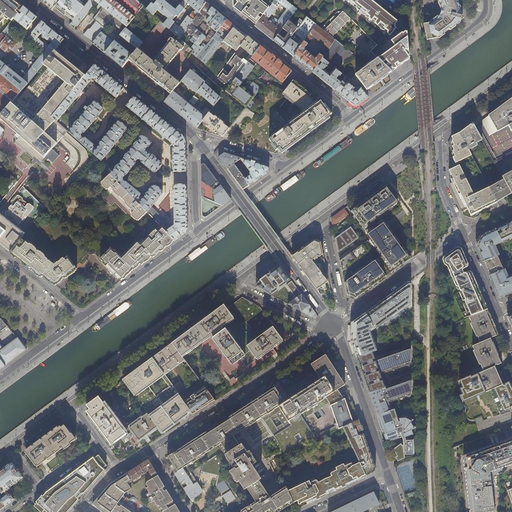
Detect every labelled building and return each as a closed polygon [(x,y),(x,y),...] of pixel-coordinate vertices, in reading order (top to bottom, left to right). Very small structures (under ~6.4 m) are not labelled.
[(0,23),(6,16),(12,21),(14,19),(24,6),(15,0),(0,0),(2,2),(0,4),(0,23)] [(60,0),(39,0),(43,3),(52,10),(54,8),(55,7),(60,0)] [(86,5),(83,3),(84,1),(81,0),(60,0),(55,7),(66,15),(68,17),(73,21),(86,5)] [(143,6),(136,0),(89,0),(86,5),(73,21),(70,25),(74,28),(92,6),(91,1),(91,0),(94,0),(102,7),(93,19),(96,21),(103,28),(108,23),(108,22),(109,21),(113,23),(118,28),(122,31),(125,28),(143,6)] [(154,0),(156,2),(154,5),(152,3),(146,9),(153,15),(157,10),(167,18),(163,24),(169,29),(173,23),(174,22),(172,20),(176,16),(178,17),(181,12),(184,8),(188,3),(190,0),(154,0)] [(186,31),(206,3),(202,0),(190,0),(188,3),(192,7),(195,9),(193,11),(192,11),(189,17),(188,16),(179,28),(173,23),(169,29),(175,35),(180,39),(186,31)] [(252,0),(232,0),(233,7),(237,10),(241,13),(242,13),(252,0)] [(256,24),(269,8),(258,0),(252,0),(242,13),(248,18),(256,24)] [(284,0),(274,0),(272,4),(269,8),(256,24),(255,26),(263,32),(274,41),(278,35),(283,28),(288,21),(297,10),(284,0)] [(397,22),(370,0),(345,0),(390,36),(396,29),(394,27),(396,26),(395,25),(397,22)] [(462,15),(454,0),(443,0),(438,2),(433,5),(434,8),(430,10),(428,13),(428,14),(427,15),(427,16),(427,18),(427,19),(428,23),(426,24),(424,24),(427,40),(429,40),(438,38),(460,22),(462,15)] [(203,21),(207,16),(208,17),(206,19),(206,21),(207,23),(206,24),(208,26),(208,25),(218,12),(211,7),(206,3),(186,31),(192,37),(190,40),(194,43),(202,32),(199,29),(198,29),(196,30),(196,29),(203,21)] [(27,29),(37,17),(31,12),(24,6),(14,19),(27,30),(27,29)] [(66,15),(55,7),(54,8),(65,16),(66,15)] [(332,37),(350,19),(342,11),(338,12),(337,12),(340,15),(336,19),(333,16),(329,20),(332,23),(326,28),(324,26),(321,29),(332,37)] [(216,32),(226,19),(222,15),(218,12),(208,25),(216,32)] [(87,16),(78,27),(80,30),(90,18),(87,16)] [(309,36),(316,25),(306,17),(303,22),(283,49),(288,52),(293,57),(304,42),(301,39),(297,36),(301,30),(309,36)] [(205,65),(223,41),(234,27),(235,26),(230,22),(226,19),(216,32),(215,33),(197,57),(198,58),(205,65)] [(283,49),(303,22),(299,20),(296,23),(295,22),(293,25),(288,21),(283,28),(289,33),(284,39),(278,35),(274,41),(278,45),(283,49)] [(53,30),(42,21),(32,33),(37,38),(41,32),(43,34),(42,35),(42,37),(44,38),(47,40),(48,40),(51,40),(53,41),(50,45),(48,44),(44,40),(42,42),(54,51),(55,50),(64,39),(53,30)] [(101,31),(103,28),(96,21),(90,29),(88,29),(87,30),(96,37),(101,31)] [(203,31),(208,26),(204,23),(199,29),(202,32),(203,31)] [(54,51),(42,42),(37,38),(32,33),(28,38),(45,51),(22,79),(0,60),(0,58),(3,55),(5,56),(15,44),(13,43),(18,37),(7,28),(8,26),(0,35),(0,72),(9,80),(22,91),(43,64),(54,51)] [(240,46),(247,37),(241,33),(234,27),(223,41),(236,51),(240,46)] [(143,42),(125,28),(122,31),(120,33),(118,36),(120,36),(137,49),(143,42)] [(96,37),(87,30),(83,35),(92,43),(96,37)] [(199,45),(206,35),(202,32),(194,43),(190,48),(193,51),(191,53),(197,57),(215,33),(212,30),(205,39),(208,42),(206,45),(203,43),(201,46),(199,45)] [(114,42),(101,31),(96,37),(92,43),(95,45),(105,53),(114,42)] [(407,58),(407,57),(406,56),(406,54),(405,51),(406,50),(406,51),(407,51),(408,50),(408,49),(408,48),(407,47),(406,47),(405,48),(405,47),(407,45),(406,43),(407,42),(406,40),(407,40),(407,33),(406,33),(405,33),(402,35),(402,34),(391,42),(395,47),(394,48),(396,51),(392,54),(390,51),(382,56),(378,58),(382,63),(386,61),(388,64),(386,66),(391,72),(393,70),(397,68),(395,65),(398,63),(399,64),(400,64),(401,64),(402,64),(404,63),(402,60),(403,60),(404,59),(405,60),(407,59),(407,58)] [(164,70),(180,50),(181,50),(182,49),(184,51),(188,47),(180,39),(175,35),(153,62),(137,49),(132,55),(127,62),(137,70),(159,87),(169,96),(179,83),(164,70)] [(254,41),(248,36),(247,37),(240,46),(247,51),(246,53),(247,53),(248,52),(250,54),(245,60),(241,56),(248,62),(251,58),(251,57),(252,58),(260,46),(254,41)] [(132,55),(115,41),(114,42),(105,53),(109,57),(122,68),(127,62),(132,55)] [(308,45),(304,42),(293,57),(302,64),(312,72),(322,58),(319,56),(315,61),(303,52),(308,45)] [(276,59),(260,46),(252,58),(251,57),(251,58),(270,73),(269,75),(276,81),(282,83),(292,71),(276,59)] [(0,119),(20,136),(16,141),(40,162),(44,158),(45,157),(52,149),(67,131),(52,117),(86,76),(55,50),(54,51),(43,64),(65,83),(39,115),(17,96),(22,91),(9,80),(0,72),(0,119)] [(224,92),(248,62),(241,56),(236,52),(221,72),(229,78),(224,84),(216,78),(218,76),(209,69),(207,71),(203,68),(200,70),(224,92)] [(198,58),(197,57),(191,53),(188,58),(193,63),(198,58)] [(336,80),(339,76),(340,77),(342,74),(322,58),(312,72),(329,86),(335,91),(340,85),(341,83),(336,80)] [(390,73),(391,72),(386,66),(382,63),(378,58),(350,80),(357,85),(360,81),(367,90),(381,80),(390,73)] [(260,88),(250,80),(258,70),(254,67),(256,64),(250,59),(248,62),(224,92),(223,94),(243,110),(246,107),(250,110),(262,94),(258,91),(260,88)] [(95,65),(86,76),(52,117),(67,131),(80,142),(96,157),(107,167),(105,169),(110,175),(147,213),(163,228),(174,240),(175,241),(177,239),(180,237),(187,231),(186,185),(182,185),(181,183),(179,183),(178,185),(174,185),(175,225),(172,227),(152,206),(162,193),(162,191),(156,185),(153,185),(145,195),(145,196),(143,198),(141,196),(141,195),(126,182),(125,183),(123,181),(123,178),(125,175),(126,175),(136,163),(135,162),(137,159),(140,159),(142,161),(141,162),(154,172),(156,172),(162,165),(161,163),(149,153),(148,154),(146,152),(146,149),(147,147),(148,147),(152,143),(142,135),(138,139),(139,140),(120,162),(108,152),(126,130),(126,127),(120,122),(117,122),(99,145),(97,148),(81,135),(83,132),(84,133),(103,110),(102,107),(96,102),(93,102),(77,122),(65,112),(90,81),(89,81),(91,79),(94,78),(96,80),(95,81),(116,98),(119,95),(121,95),(122,93),(122,91),(124,88),(114,80),(95,65)] [(205,82),(190,70),(179,83),(169,96),(164,102),(170,107),(179,114),(194,96),(195,94),(190,91),(186,96),(185,96),(184,98),(187,100),(185,102),(175,94),(177,92),(177,93),(185,84),(196,93),(197,92),(204,83),(205,82)] [(246,107),(243,110),(229,128),(227,131),(231,134),(230,139),(273,153),(280,148),(283,152),(293,144),(319,125),(326,119),(326,118),(331,115),(324,106),(321,101),(317,105),(315,106),(309,97),(310,96),(311,95),(307,92),(293,80),(288,87),(287,88),(286,89),(285,89),(284,90),(282,90),(281,89),(280,89),(270,84),(262,94),(250,110),(246,107)] [(368,97),(364,92),(361,89),(356,93),(355,93),(353,91),(354,88),(348,83),(347,85),(342,82),(340,85),(345,89),(340,94),(345,98),(349,101),(353,105),(357,105),(360,103),(368,97)] [(220,98),(204,83),(197,92),(213,107),(220,98)] [(345,89),(340,85),(335,91),(338,93),(340,94),(345,89)] [(202,121),(209,112),(210,111),(206,108),(202,112),(199,110),(197,112),(190,106),(192,104),(193,105),(198,99),(194,96),(179,114),(185,119),(196,128),(202,121)] [(185,138),(184,138),(180,134),(155,114),(144,105),(134,97),(126,106),(172,143),(174,146),(174,147),(173,148),(174,172),(181,172),(181,173),(184,173),(183,175),(186,175),(185,139),(185,138)] [(511,97),(501,106),(488,116),(497,131),(508,125),(511,132),(511,170),(502,177),(504,180),(511,193),(511,192),(511,97)] [(332,114),(325,105),(324,106),(331,115),(332,114)] [(229,128),(224,124),(224,123),(215,115),(215,116),(209,112),(202,121),(208,125),(207,126),(216,134),(217,132),(222,137),(227,131),(229,128)] [(497,131),(488,116),(480,122),(489,136),(497,131)] [(473,125),(473,123),(459,133),(468,150),(477,145),(476,143),(482,140),(473,125)] [(468,150),(459,133),(452,137),(448,144),(454,156),(449,159),(453,168),(449,170),(453,178),(451,179),(452,182),(450,184),(461,209),(466,207),(470,215),(497,202),(489,187),(468,150)] [(96,157),(80,142),(77,145),(85,152),(80,158),(83,160),(76,169),(81,174),(96,157)] [(59,156),(52,149),(45,157),(44,158),(47,160),(48,159),(53,163),(59,156)] [(253,183),(266,173),(269,171),(268,167),(218,151),(216,154),(233,177),(243,190),(253,183)] [(204,164),(200,164),(202,217),(205,218),(218,208),(231,199),(222,187),(204,164)] [(509,171),(505,164),(499,168),(503,174),(509,171)] [(147,213),(110,175),(102,183),(109,191),(112,189),(134,211),(131,213),(139,221),(147,213)] [(511,193),(504,180),(489,187),(497,202),(511,193)] [(353,209),(350,211),(353,215),(370,238),(339,261),(343,277),(346,294),(351,297),(355,299),(376,284),(409,260),(378,217),(397,202),(385,186),(353,209)] [(0,212),(0,244),(5,249),(10,252),(20,239),(25,233),(17,226),(22,221),(24,220),(33,208),(33,206),(30,204),(28,204),(23,200),(22,198),(19,195),(17,195),(11,203),(11,205),(9,208),(9,211),(9,212),(8,211),(7,211),(6,211),(5,212),(6,215),(3,215),(0,212)] [(331,218),(332,226),(348,214),(344,209),(340,211),(331,218)] [(511,220),(496,228),(502,242),(506,240),(511,236),(511,220)] [(350,227),(335,238),(338,253),(358,238),(350,227)] [(174,240),(163,228),(158,233),(156,231),(141,246),(138,243),(122,259),(111,248),(100,258),(107,265),(106,266),(111,270),(110,271),(113,274),(114,273),(121,280),(127,275),(127,276),(134,269),(140,263),(142,265),(151,256),(152,257),(155,255),(159,250),(160,251),(166,245),(167,246),(172,242),(174,240)] [(505,269),(494,245),(502,242),(496,228),(480,236),(476,244),(499,298),(508,294),(511,292),(511,279),(511,276),(509,277),(507,277),(504,269),(505,269)] [(20,239),(10,252),(17,258),(41,277),(43,275),(54,284),(64,278),(77,269),(68,256),(54,267),(47,261),(48,259),(26,242),(25,243),(20,239)] [(323,254),(320,242),(314,240),(299,251),(292,256),(307,277),(317,290),(319,288),(320,289),(322,289),(323,289),(324,289),(325,288),(325,287),(326,286),(325,285),(325,284),(327,282),(323,276),(323,275),(322,274),(321,274),(321,273),(312,260),(317,256),(318,257),(318,256),(319,257),(323,254)] [(487,309),(461,248),(457,247),(454,249),(446,255),(439,260),(445,274),(464,318),(469,316),(486,310),(487,309)] [(445,274),(439,260),(437,262),(437,266),(437,274),(445,274)] [(254,286),(288,304),(301,294),(295,285),(283,269),(279,264),(266,273),(254,282),(254,286)] [(352,323),(351,341),(356,356),(357,358),(373,352),(377,350),(370,332),(372,330),(373,332),(377,329),(378,330),(404,311),(403,310),(411,304),(411,282),(408,282),(397,290),(379,303),(360,317),(352,323)] [(301,294),(288,304),(315,319),(318,316),(310,306),(301,294)] [(194,327),(172,343),(182,356),(212,334),(214,337),(212,338),(232,364),(240,358),(246,366),(283,340),(273,326),(274,326),(259,306),(242,297),(234,303),(227,309),(224,305),(196,325),(194,327)] [(494,328),(492,323),(491,323),(487,314),(486,310),(469,316),(472,323),(470,323),(476,337),(477,336),(480,343),(472,346),(474,350),(473,351),(479,365),(481,364),(483,371),(477,374),(485,392),(491,390),(501,385),(493,367),(495,366),(495,364),(497,365),(500,363),(497,356),(491,342),(489,338),(490,338),(497,335),(494,328)] [(0,350),(0,358),(5,365),(26,350),(17,338),(0,350)] [(182,356),(172,343),(162,350),(157,354),(152,358),(153,359),(164,373),(184,359),(182,356)] [(410,347),(375,359),(373,352),(357,358),(358,360),(359,363),(363,374),(369,393),(386,387),(381,374),(380,372),(409,362),(411,361),(410,347)] [(330,405),(343,399),(336,389),(345,384),(325,355),(321,357),(315,361),(314,359),(279,381),(286,392),(316,372),(320,379),(285,402),(275,387),(271,390),(256,400),(232,415),(229,417),(230,419),(209,432),(207,433),(206,432),(184,446),(168,456),(178,471),(187,465),(221,443),(228,452),(225,454),(234,468),(230,471),(237,482),(239,481),(245,489),(247,487),(255,501),(241,511),(271,511),(272,511),(278,511),(294,502),(288,491),(286,486),(270,497),(259,480),(261,478),(252,464),(257,461),(249,450),(247,451),(242,443),(239,445),(233,435),(250,424),(251,425),(257,421),(256,421),(261,417),(285,455),(316,440),(338,429),(337,425),(314,436),(303,419),(328,403),(330,405)] [(164,373),(153,359),(147,364),(123,381),(148,414),(157,426),(161,432),(182,417),(190,411),(184,401),(179,393),(173,386),(164,373)] [(380,372),(381,374),(410,364),(409,362),(380,372)] [(503,384),(501,385),(491,390),(485,392),(477,374),(471,377),(470,376),(459,380),(462,387),(460,388),(462,394),(460,395),(463,402),(478,395),(478,394),(485,391),(485,392),(491,390),(500,414),(510,410),(511,409),(511,391),(511,389),(508,382),(505,383),(504,385),(503,384)] [(231,387),(237,382),(233,377),(227,382),(231,387)] [(389,403),(388,401),(397,398),(412,392),(411,380),(393,387),(386,389),(386,387),(369,393),(373,404),(377,415),(391,410),(389,403)] [(180,381),(173,386),(179,393),(181,391),(179,389),(183,386),(180,381)] [(190,411),(193,414),(202,408),(210,403),(210,401),(214,399),(204,386),(193,393),(193,394),(184,401),(190,411)] [(87,411),(111,444),(120,438),(124,443),(129,439),(125,434),(126,433),(99,397),(88,406),(90,409),(87,411)] [(344,398),(343,399),(330,405),(329,405),(337,425),(338,429),(342,427),(352,423),(348,410),(344,398)] [(413,429),(409,425),(412,422),(406,422),(406,419),(400,420),(400,421),(399,422),(394,409),(391,410),(377,415),(383,433),(386,442),(402,437),(403,440),(403,445),(402,445),(401,444),(394,449),(397,456),(396,457),(398,461),(405,458),(405,454),(414,453),(414,440),(406,440),(405,437),(411,435),(410,431),(413,429)] [(157,426),(148,414),(130,427),(139,440),(157,426)] [(359,420),(352,423),(342,427),(360,463),(366,476),(371,474),(374,472),(376,468),(368,446),(359,420)] [(511,425),(510,427),(506,428),(508,436),(511,434),(511,438),(502,442),(498,431),(485,436),(493,445),(463,456),(464,458),(470,511),(493,511),(489,472),(511,463),(511,425)] [(26,452),(36,466),(62,446),(63,448),(75,439),(65,426),(62,429),(60,426),(50,434),(35,445),(26,452)] [(199,484),(196,480),(197,476),(201,474),(201,472),(218,476),(216,486),(227,503),(227,509),(238,505),(241,503),(219,469),(223,466),(216,455),(191,472),(187,465),(178,471),(179,473),(179,476),(177,477),(185,491),(188,496),(194,498),(200,494),(201,488),(199,484)] [(100,464),(93,456),(62,479),(45,492),(46,493),(43,496),(42,495),(36,502),(45,510),(48,507),(53,511),(68,511),(106,470),(100,464)] [(156,472),(148,459),(126,473),(131,481),(132,482),(147,472),(148,474),(141,479),(142,480),(151,474),(156,472)] [(23,477),(12,462),(0,470),(0,477),(2,481),(0,481),(0,491),(4,497),(1,499),(6,505),(14,500),(14,497),(12,493),(9,493),(8,493),(8,491),(7,489),(23,477)] [(366,476),(360,463),(353,467),(351,463),(345,466),(344,463),(331,470),(330,470),(331,472),(331,473),(330,474),(331,476),(338,489),(357,480),(366,476)] [(180,511),(164,485),(156,472),(151,474),(149,479),(150,480),(147,481),(145,485),(149,492),(146,494),(151,502),(154,500),(161,511),(180,511)] [(131,488),(128,483),(131,481),(126,473),(110,483),(92,504),(99,509),(101,511),(102,511),(110,511),(123,495),(125,498),(126,498),(124,494),(126,492),(131,488)] [(338,489),(331,476),(318,482),(325,495),(327,495),(327,493),(327,492),(335,489),(335,490),(337,490),(338,489)] [(318,482),(317,481),(316,480),(315,480),(314,479),(313,478),(288,491),(294,502),(298,500),(298,502),(301,503),(306,500),(308,504),(310,503),(325,495),(318,482)] [(361,511),(379,503),(374,493),(371,494),(371,493),(361,498),(361,499),(357,501),(356,500),(346,505),(346,506),(342,508),(341,507),(331,511),(361,511)] [(134,511),(126,498),(125,498),(123,495),(110,511),(134,511)]
